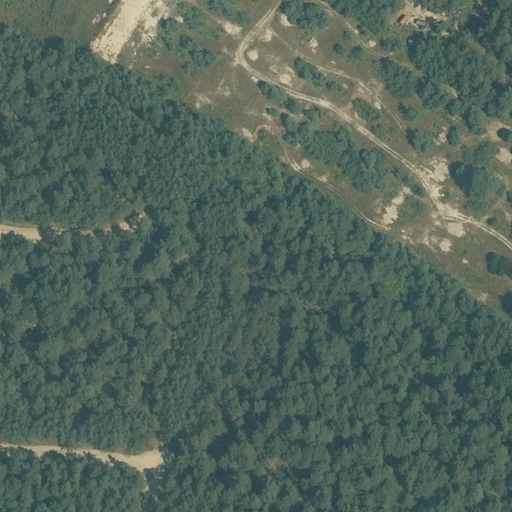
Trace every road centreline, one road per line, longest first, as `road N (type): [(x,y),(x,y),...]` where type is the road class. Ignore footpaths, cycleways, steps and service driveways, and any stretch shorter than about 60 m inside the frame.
road 1 (track): [(0,450),(136,464),(150,474),(150,511)]
road 2 (track): [(0,232),(71,241),(151,214)]
